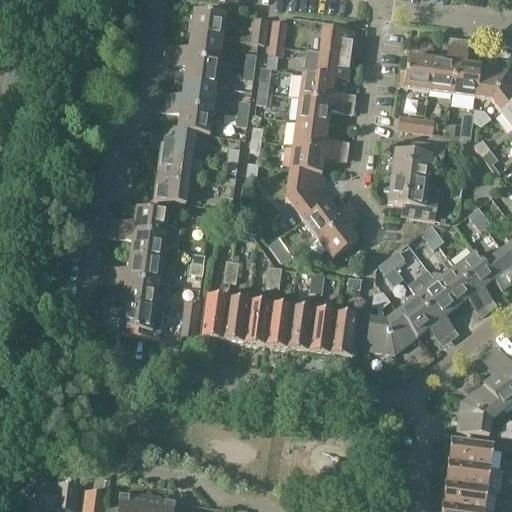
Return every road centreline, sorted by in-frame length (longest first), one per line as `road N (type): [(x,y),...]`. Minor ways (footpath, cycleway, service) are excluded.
road 1 (residential): [(83,354),(99,204),(141,101),(156,0)]
road 2 (residential): [(83,354),(175,375),(404,398)]
road 3 (residential): [(4,511),(7,469),(79,479),(111,469),(194,481),(214,501),(270,511)]
road 4 (residential): [(370,221),(353,193),(380,8)]
road 5 (tertiary): [(0,186),(17,71),(54,0)]
road 6 (residential): [(404,398),(511,315)]
road 7 (residential): [(511,28),(380,8)]
road 8 (residential): [(413,511),(424,421),(404,398)]
